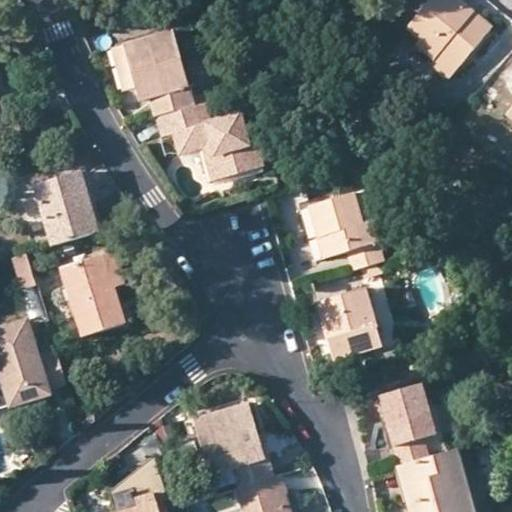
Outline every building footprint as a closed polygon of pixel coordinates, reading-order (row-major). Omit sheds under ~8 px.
[(417,45),(435,60),(445,50),(463,65),(494,27),(462,0),(433,0),(409,28),(421,40),(417,45)] [(157,118),(161,117),(200,106),(208,104),(205,95),(193,98),(175,32),(126,45),(138,90),(141,102),(152,100),(157,118)] [(138,90),(126,45),(112,49),(124,93),(138,90)] [(451,79),(463,65),(445,50),(435,60),(432,64),(451,79)] [(210,104),(208,104),(200,106),(205,124),(214,121),(210,104)] [(200,106),(161,117),(167,137),(177,134),(182,153),(208,146),(215,144),(224,178),(266,167),(259,143),(253,144),(249,127),(242,129),(239,115),(214,121),(205,124),(200,106)] [(217,180),(224,178),(215,144),(208,146),(217,180)] [(83,171),(36,185),(55,246),(101,232),(83,171)] [(311,208),(319,236),(328,234),(335,257),(350,253),(356,271),(387,262),(366,191),(311,208)] [(326,260),(335,257),(328,234),(319,236),(326,260)] [(113,253),(105,255),(115,288),(122,285),(113,253)] [(29,254),(16,258),(25,290),(38,286),(29,254)] [(127,324),(115,288),(105,255),(63,268),(85,338),(127,324)] [(171,275),(178,288),(187,282),(178,269),(171,275)] [(368,288),(321,301),(338,363),(384,350),(368,288)] [(30,323),(0,332),(0,356),(4,369),(0,369),(0,411),(35,401),(33,396),(69,384),(60,355),(42,361),(30,323)] [(405,466),(433,458),(428,438),(440,434),(426,385),(381,397),(400,468),(405,466)] [(248,404),(198,418),(220,494),(238,488),(270,478),(258,436),(248,404)] [(445,454),(440,434),(428,438),(433,458),(445,454)] [(266,435),(258,436),(270,478),(278,476),(266,435)] [(476,511),(459,450),(445,454),(433,458),(405,466),(416,503),(411,504),(412,511),(476,511)] [(37,455),(23,466),(31,476),(39,469),(45,464),(37,455)] [(400,468),(411,504),(416,503),(405,466),(400,468)] [(270,478),(238,488),(245,511),(291,511),(281,475),(278,476),(270,478)] [(139,507),(122,511),(161,511),(156,493),(137,499),(139,507)]
